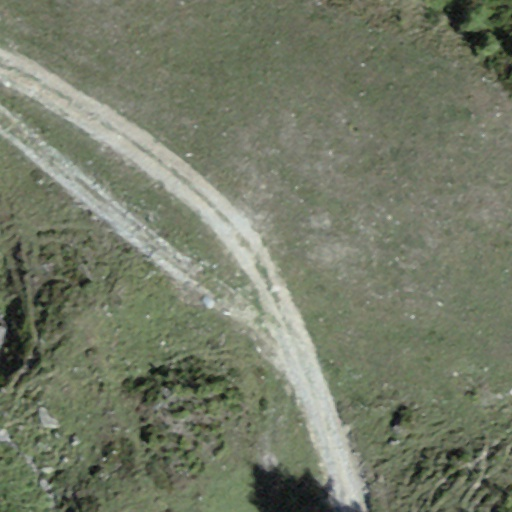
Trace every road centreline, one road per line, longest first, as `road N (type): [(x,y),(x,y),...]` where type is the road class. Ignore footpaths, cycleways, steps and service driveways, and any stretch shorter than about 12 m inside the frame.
road 1 (track): [(0,61),(61,86),(154,148),(235,229),(284,294),(313,385)]
road 2 (track): [(313,385),(0,104)]
road 3 (track): [(354,511),(313,385)]
